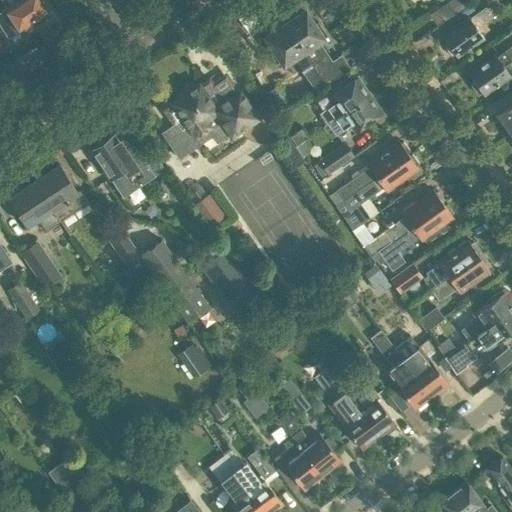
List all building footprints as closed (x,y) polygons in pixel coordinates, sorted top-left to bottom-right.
[(5,9),(0,12),(0,23),(8,36),(19,29),(20,30),(22,29),(25,31),(33,26),(32,22),(46,13),(37,0),(18,0),(5,9)] [(450,0),(448,2),(455,13),(468,5),(464,0),(450,0)] [(451,56),(454,54),(456,55),(483,37),(477,28),(493,18),(486,7),(443,36),(448,44),(445,47),(451,56)] [(294,19),(285,24),(307,55),(327,84),(349,69),(341,56),(332,62),(318,42),(327,36),(318,21),(313,24),(305,11),(302,13),(299,11),(293,15),(294,19)] [(307,55),(285,24),(276,30),(273,28),(267,32),(268,36),(266,37),(274,50),(270,53),(279,67),(294,58),(315,91),(327,84),(307,55)] [(511,45),(470,75),(475,83),(472,85),(478,94),(481,92),(483,94),(510,75),(504,66),(511,60),(511,45)] [(164,137),(180,160),(201,146),(204,150),(204,151),(218,142),(219,144),(258,117),(239,91),(236,93),(225,77),(203,92),(198,85),(196,86),(195,86),(192,85),(188,88),(188,91),(188,92),(172,103),(174,105),(166,111),(177,128),(164,137)] [(336,102),(320,113),(327,123),(328,124),(368,96),(363,89),(364,86),(359,79),(356,78),(331,95),(336,102)] [(277,114),(290,106),(277,86),(263,94),(277,114)] [(327,123),(322,127),(326,132),(331,129),(335,135),(351,124),(356,131),(381,114),(380,113),(381,110),(376,103),(373,102),(368,96),(328,124),(327,123)] [(497,115),(495,118),(501,127),(505,126),(510,133),(511,131),(511,102),(496,113),(497,115)] [(302,128),(290,137),(296,147),(309,137),(302,128)] [(108,180),(110,178),(123,197),(164,169),(157,159),(147,165),(132,143),(128,146),(125,141),(119,145),(113,136),(104,141),(100,141),(95,145),(93,149),(92,150),(102,166),(100,167),(108,180)] [(369,167),(329,195),(336,205),(408,154),(407,152),(409,150),(403,142),(401,143),(399,141),(367,163),(369,167)] [(328,175),(354,155),(345,143),(313,166),(322,178),(327,174),(328,175)] [(408,154),(336,205),(352,229),(368,218),(359,204),(383,187),(385,190),(418,168),(416,165),(419,164),(413,155),(410,157),(408,154)] [(77,192),(59,164),(33,182),(60,221),(88,203),(80,190),(77,192)] [(60,221),(33,182),(8,198),(26,226),(37,219),(45,231),(60,221)] [(207,195),(201,186),(197,182),(194,182),(190,184),(188,187),(187,190),(188,194),(194,203),(192,205),(208,228),(225,215),(210,192),(207,195)] [(404,217),(362,246),(369,256),(370,256),(377,251),(390,241),(443,204),(441,201),(444,200),(438,191),(435,193),(433,190),(401,213),(404,217)] [(390,241),(377,251),(384,260),(385,261),(418,237),(420,240),(453,217),(451,214),(453,212),(447,204),(445,206),(443,204),(390,241)] [(126,266),(141,255),(122,229),(107,240),(126,266)] [(187,321),(209,306),(163,238),(140,254),(141,255),(187,321)] [(44,288),(62,276),(38,240),(20,253),(44,288)] [(428,276),(424,279),(431,288),(478,256),(482,253),(474,242),(471,245),(469,243),(468,244),(466,241),(448,254),(449,257),(426,273),(428,276)] [(265,297),(230,248),(223,253),(223,252),(200,268),(237,318),(265,297)] [(377,251),(370,256),(373,261),(375,259),(379,264),(384,260),(377,251)] [(478,256),(431,288),(439,300),(456,288),(458,291),(488,270),(487,268),(490,266),(482,253),(478,256)] [(400,294),(423,277),(412,262),(389,279),(400,294)] [(380,269),(367,278),(373,287),(386,278),(380,269)] [(26,319),(40,310),(21,281),(7,290),(26,319)] [(333,319),(359,300),(345,282),(320,301),(333,319)] [(477,318),(461,329),(468,340),(511,309),(511,306),(503,293),(501,294),(499,292),(485,301),(487,304),(474,313),(477,318)] [(426,331),(445,318),(436,306),(418,319),(426,331)] [(445,356),(444,357),(455,373),(466,365),(476,357),(473,353),(492,340),(495,343),(511,331),(511,309),(468,340),(456,348),(445,356)] [(318,321),(313,315),(297,327),(306,338),(317,330),(318,321)] [(182,325),(173,329),(178,337),(186,333),(182,325)] [(386,336),(375,344),(392,367),(386,371),(413,407),(415,406),(417,408),(426,401),(424,399),(430,394),(398,352),(396,349),(396,348),(386,336)] [(438,345),(445,356),(456,348),(448,338),(438,345)] [(66,364),(77,357),(66,341),(56,348),(66,364)] [(406,341),(396,348),(396,349),(398,352),(430,394),(436,390),(437,392),(446,385),(445,383),(447,382),(429,358),(419,365),(410,353),(414,351),(406,341)] [(192,344),(178,354),(194,377),(208,367),(192,344)] [(326,368),(314,377),(329,397),(326,400),(336,414),(360,447),(362,446),(364,448),(373,441),(371,439),(377,434),(345,392),(326,368)] [(301,414),(311,406),(288,377),(278,386),(301,414)] [(258,411),(267,404),(248,378),(239,385),(258,411)] [(19,384),(13,389),(21,400),(27,396),(19,384)] [(352,386),(345,392),(377,434),(383,430),(384,432),(393,425),(392,423),(394,422),(376,398),(366,405),(352,386)] [(390,396),(386,399),(394,410),(398,407),(390,396)] [(221,423),(232,416),(219,398),(208,405),(221,423)] [(287,413),(278,420),(292,437),(302,450),(321,473),(329,467),(331,469),(339,463),(337,460),(339,458),(320,434),(310,442),(287,413)] [(293,455),(283,463),(303,488),(305,486),(307,488),(315,481),(313,479),(321,473),(302,450),(292,437),(284,443),(293,455)] [(231,450),(225,454),(231,463),(228,466),(263,511),(268,511),(271,510),(272,511),(281,505),(279,503),(282,502),(261,474),(257,477),(245,462),(241,464),(231,450)] [(225,454),(209,466),(235,500),(230,503),(236,511),(263,511),(228,466),(231,463),(225,454)] [(511,471),(501,457),(485,468),(505,494),(502,496),(511,508),(511,471)] [(3,460),(0,461),(0,478),(11,471),(3,460)] [(466,481),(453,491),(469,511),(496,511),(491,504),(486,508),(466,481)] [(469,511),(453,491),(439,501),(447,511),(469,511)] [(177,511),(198,511),(190,500),(176,511),(177,511)] [(131,511),(125,502),(112,511),(131,511)]
